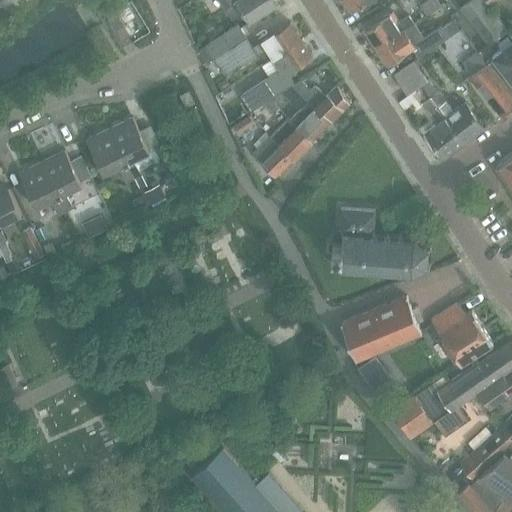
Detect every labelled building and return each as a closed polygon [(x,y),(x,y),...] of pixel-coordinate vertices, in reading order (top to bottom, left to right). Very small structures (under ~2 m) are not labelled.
[(250,22),(278,3),(276,0),(220,0),(232,18),(243,11),(250,22)] [(345,0),(353,10),(368,0),(369,1),(371,0),(345,0)] [(424,0),(420,3),(427,14),(442,4),(439,0),(424,0)] [(495,37),(503,47),(511,38),(511,35),(484,0),(468,0),(459,7),(488,43),(495,37)] [(365,30),(377,48),(404,28),(413,22),(409,15),(399,21),(393,10),(380,19),(365,30)] [(117,13),(108,19),(115,31),(124,25),(117,13)] [(454,19),(442,27),(448,37),(460,29),(454,19)] [(268,50),(273,58),(301,39),(290,21),(251,46),(246,37),(214,58),(225,76),(257,56),(258,56),(268,50)] [(404,28),(377,48),(388,64),(412,48),(418,57),(448,37),(442,27),(441,25),(423,37),(413,22),(404,28)] [(237,23),(216,36),(199,48),(206,63),(214,58),(246,37),(237,23)] [(511,81),(511,38),(503,47),(492,55),(511,81)] [(291,84),(292,84),(291,83),(290,84),(285,74),(312,57),(301,39),(273,58),(281,71),(265,81),(264,80),(240,95),(250,110),(263,102),(263,103),(271,98),(270,97),(274,95),(273,94),(282,89),(283,90),(291,84)] [(470,76),(500,115),(511,105),(511,95),(486,63),(486,64),(476,51),(462,62),(472,75),(470,76)] [(394,74),(400,84),(420,71),(414,61),(394,74)] [(407,94),(421,85),(427,82),(420,71),(400,84),(407,94)] [(292,84),(291,84),(297,90),(309,101),(331,122),(349,103),(337,84),(326,96),(315,85),(311,90),(301,79),(292,84)] [(453,110),(439,91),(429,80),(427,82),(421,85),(431,97),(465,141),(485,126),(465,101),(453,110)] [(291,84),(283,90),(289,97),(297,90),(291,84)] [(186,108),(195,103),(188,90),(179,94),(186,108)] [(444,157),(465,141),(431,97),(423,103),(430,113),(429,113),(437,123),(425,132),(444,157)] [(280,107),(271,98),(263,103),(273,113),(280,107)] [(313,139),(331,122),(309,101),(292,118),(313,139)] [(237,105),(225,114),(231,122),(243,114),(237,105)] [(240,133),(256,122),(250,114),(234,125),(240,133)] [(133,117),(110,128),(134,178),(135,177),(140,188),(147,185),(142,174),(135,160),(150,152),(133,117)] [(292,118),(278,131),(273,137),(294,158),(313,139),(292,118)] [(126,182),(134,178),(110,128),(87,139),(104,175),(119,167),(126,182)] [(276,177),(294,158),(273,137),(263,145),(254,154),(261,162),(276,177)] [(65,150),(42,161),(66,211),(74,207),(67,192),(82,185),(80,181),(90,176),(80,156),(71,161),(65,150)] [(511,154),(495,166),(511,190),(511,154)] [(59,215),(66,211),(42,161),(18,172),(35,208),(52,200),(59,215)] [(159,184),(145,190),(151,203),(165,197),(159,184)] [(0,188),(0,245),(4,254),(11,250),(6,240),(0,228),(0,224),(21,214),(10,189),(2,193),(0,188)] [(141,194),(128,200),(132,209),(145,203),(141,194)] [(376,210),(341,207),(339,227),(341,230),(340,243),(339,255),(338,268),(340,270),(343,267),(358,268),(357,271),(359,271),(360,268),(371,269),(371,272),(373,272),(373,269),(385,270),(385,273),(387,273),(387,270),(398,271),(398,274),(400,274),(400,271),(411,272),(411,275),(414,275),(414,271),(427,264),(430,267),(431,265),(428,262),(429,246),(433,244),(432,242),(428,245),(415,237),(415,233),(413,233),(413,236),(402,235),(403,232),(400,232),(400,235),(389,234),(389,231),(387,231),(386,234),(379,234),(379,231),(374,230),(376,210)] [(23,230),(38,262),(46,258),(31,226),(23,230)] [(36,230),(46,252),(55,248),(45,226),(36,230)] [(78,235),(61,243),(64,249),(81,241),(78,235)] [(332,255),(339,255),(340,243),(333,242),(332,255)] [(11,259),(6,261),(11,272),(21,268),(11,259)] [(6,263),(0,265),(0,280),(12,275),(6,263)] [(342,322),(358,358),(423,331),(408,294),(342,322)] [(493,342),(473,309),(466,313),(459,301),(432,318),(439,330),(439,331),(460,363),(493,342)] [(511,366),(511,340),(480,362),(479,360),(439,388),(435,381),(392,409),(411,436),(511,366)] [(376,354),(359,365),(373,386),(390,375),(376,354)] [(18,383),(9,363),(0,367),(0,384),(2,390),(18,383)] [(511,392),(511,368),(478,392),(489,408),(511,392)] [(460,462),(474,478),(511,442),(511,414),(504,424),(460,462)] [(458,492),(475,511),(494,511),(508,494),(511,496),(511,442),(474,478),(458,492)] [(193,474),(227,511),(280,511),(256,485),(223,447),(193,474)]
